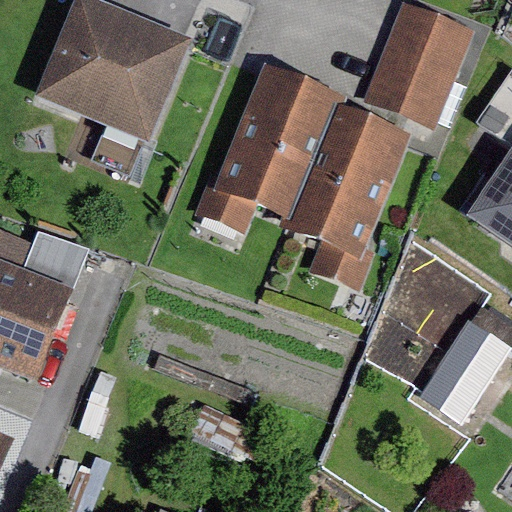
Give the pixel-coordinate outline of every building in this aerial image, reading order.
[(190,40),(94,0),(79,0),(41,92),(149,137),(190,40)] [(374,115),(275,74),(226,192),(372,253),(419,141),(438,149),(485,38),(418,10),(374,115)] [(511,163),(472,224),(511,250),(511,163)] [(141,511),(254,229),(227,218),(109,511),(141,511)] [(76,295),(0,264),(0,363),(42,380),(76,295)] [(511,375),(511,341),(484,321),(432,389),(476,423),(511,375)] [(0,493),(21,441),(0,432),(0,493)]
